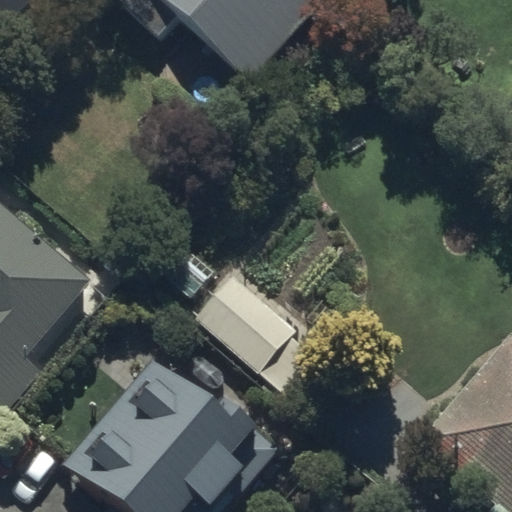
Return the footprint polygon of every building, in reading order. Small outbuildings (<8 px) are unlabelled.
[(0,0),(0,27),(34,0),(0,0)] [(155,0),(251,84),(325,0),(155,0)] [(0,210),(0,423),(41,375),(24,361),(88,284),(0,210)] [(229,276),(194,321),(292,406),(326,368),(290,336),(294,332),(229,276)] [(511,511),(511,337),(508,335),(422,440),(495,500),(485,511),(511,511)] [(108,501),(98,511),(223,511),(274,449),(252,432),(257,426),(219,396),(211,405),(153,358),(63,469),(108,501)]
